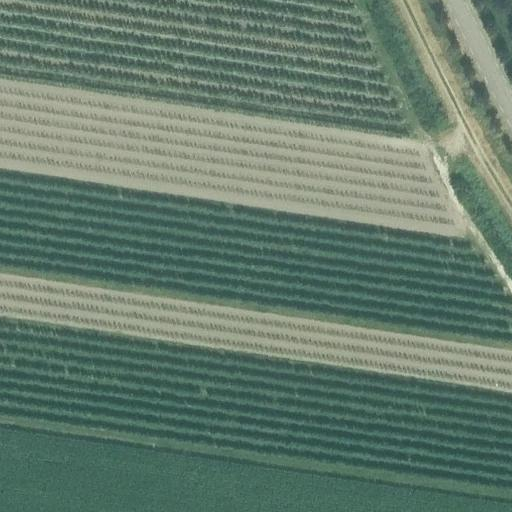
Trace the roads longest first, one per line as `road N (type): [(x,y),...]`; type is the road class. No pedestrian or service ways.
road 1 (track): [(511,209),(407,0)]
road 2 (tertiary): [(511,109),(450,0)]
